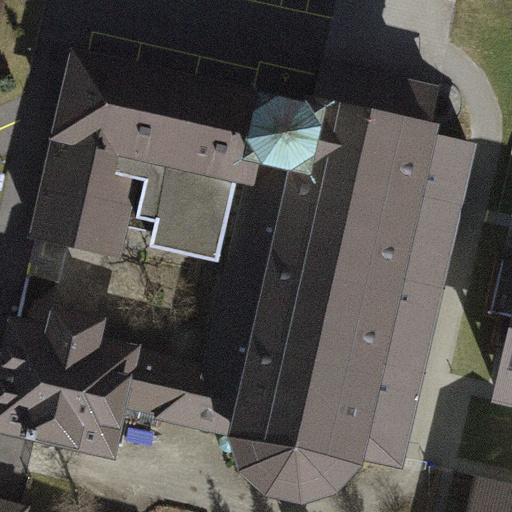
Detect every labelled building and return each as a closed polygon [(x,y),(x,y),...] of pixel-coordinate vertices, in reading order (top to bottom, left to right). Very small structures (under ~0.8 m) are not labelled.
[(220,258),(255,95),(80,58),(33,239),(121,256),(127,228),(150,233),(148,243),(220,258)] [(328,68),(314,107),(255,95),(220,258),(234,259),(211,370),(199,425),(229,432),(238,465),(262,486),(300,494),(339,485),(362,457),(405,466),(472,144),(432,132),(440,92),(378,79),(328,68)] [(199,425),(211,370),(96,344),(100,327),(57,317),(53,334),(18,326),(0,405),(0,425),(109,450),(119,407),(199,425)] [(511,354),(500,409),(511,412),(511,354)] [(511,511),(511,489),(483,483),(476,511),(511,511)] [(0,501),(0,511),(29,511),(30,510),(0,501)]
